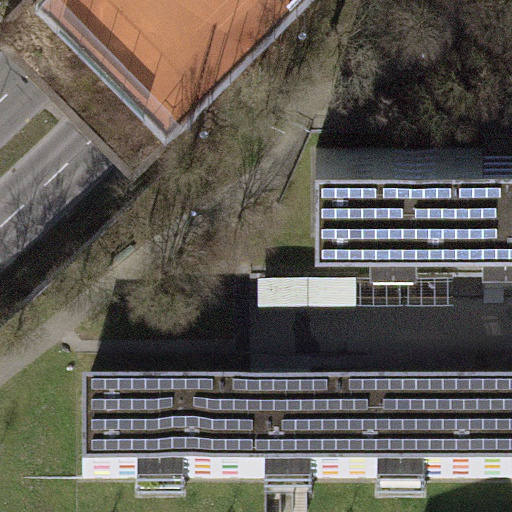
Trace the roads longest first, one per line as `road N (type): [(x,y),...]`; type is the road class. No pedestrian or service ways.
road 1 (secondary): [(0,224),(87,143),(212,0)]
road 2 (secondary): [(93,0),(0,100)]
